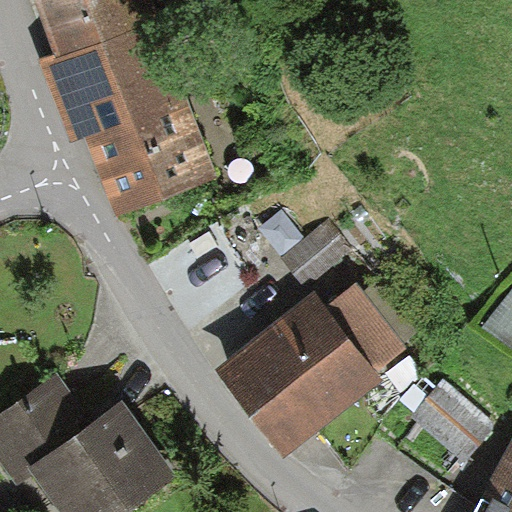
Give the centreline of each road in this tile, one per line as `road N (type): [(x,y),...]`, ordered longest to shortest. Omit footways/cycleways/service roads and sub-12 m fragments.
road 1 (residential): [(70,171),(189,377),(294,490),(325,511)]
road 2 (residential): [(8,0),(70,171)]
